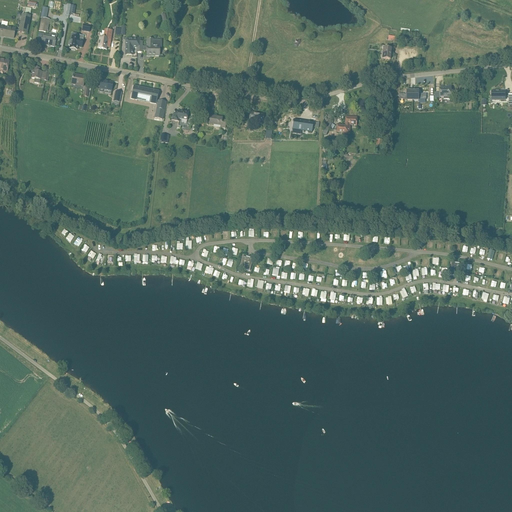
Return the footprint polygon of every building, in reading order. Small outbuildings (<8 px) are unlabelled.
[(42,18),(39,32),(46,33),(46,31),(47,31),(49,20),(47,19),(45,19),(46,13),(41,13),(40,17),(42,18)] [(30,17),(22,15),(19,32),(27,34),(30,17)] [(13,39),(14,34),(15,29),(0,25),(0,36),(1,37),(1,35),(4,36),(4,37),(13,39)] [(98,49),(106,51),(107,46),(110,46),(112,31),(109,31),(108,35),(104,34),(104,38),(99,38),(98,49)] [(55,47),(56,42),(57,36),(51,35),(50,36),(43,35),(41,44),(55,47)] [(80,48),(82,48),(84,36),(79,35),(79,38),(72,37),(71,41),(70,41),(69,42),(68,45),(69,46),(70,46),(70,49),(71,49),(71,50),(75,51),(75,50),(77,50),(78,47),(80,47),(80,48)] [(142,43),(141,43),(141,39),(125,39),(125,56),(133,56),(133,49),(137,49),(137,52),(142,52),(142,51),(142,47),(142,43)] [(162,40),(153,40),(153,39),(147,39),(147,47),(142,47),(142,51),(147,51),(147,56),(155,56),(159,56),(160,48),(162,48),(162,40)] [(383,59),(391,60),(392,49),(384,48),(383,59)] [(0,71),(7,73),(8,67),(9,62),(0,59),(0,71)] [(47,81),(49,73),(39,71),(40,68),(34,67),(34,71),(32,71),(31,78),(35,79),(34,83),(40,84),(41,80),(47,81)] [(84,87),(85,77),(73,75),(71,85),(84,87)] [(106,82),(106,81),(101,80),(100,89),(99,92),(103,93),(104,90),(111,91),(113,83),(106,82)] [(134,86),(131,99),(136,100),(139,87),(134,86)] [(139,87),(136,100),(156,104),(158,104),(154,118),(162,120),(166,102),(158,100),(158,101),(157,101),(159,91),(139,87)] [(447,88),(440,88),(440,98),(445,98),(444,99),(451,99),(452,87),(447,87),(447,88)] [(407,101),(413,101),(413,91),(407,91),(407,95),(404,95),(404,94),(400,94),(400,100),(407,100),(407,101)] [(419,91),(413,91),(413,101),(419,101),(419,100),(426,100),(426,94),(422,94),(422,95),(419,95),(419,91)] [(505,100),(505,92),(492,92),(492,100),(505,100)] [(187,122),(188,113),(177,111),(176,115),(173,114),(171,121),(179,122),(179,120),(182,121),(182,122),(182,123),(186,123),(187,122)] [(264,115),(253,114),(250,113),(249,121),(255,122),(255,124),(262,126),(264,115)] [(225,129),(226,121),(222,120),(222,118),(210,116),(209,124),(220,126),(220,129),(225,129)] [(356,126),(357,118),(346,117),(346,126),(345,138),(345,135),(350,135),(350,126),(356,126)] [(329,120),(324,131),(323,134),(327,135),(333,119),(331,118),(330,120),(329,120)] [(308,122),(289,119),(288,129),(306,132),(308,122)] [(345,138),(346,126),(341,126),(341,125),(337,125),(337,133),(342,133),(341,134),(342,134),(342,138),(345,138)] [(161,135),(160,143),(168,144),(169,136),(161,135)] [(73,245),(77,248),(82,241),(78,238),(73,245)] [(87,253),(89,246),(84,244),(81,251),(87,253)] [(91,250),(86,258),(91,262),(96,254),(91,250)] [(100,262),(102,262),(104,256),(98,254),(95,265),(99,266),(100,262)] [(240,268),(250,271),(253,259),(243,257),(240,268)] [(187,270),(194,271),(196,262),(190,260),(187,270)] [(463,265),(452,263),(450,275),(461,277),(463,265)] [(411,274),(398,278),(399,283),(413,279),(411,274)] [(406,289),(400,291),(403,299),(409,297),(406,289)] [(399,294),(393,295),(395,303),(402,302),(399,294)] [(502,307),(507,308),(510,299),(505,297),(502,307)]
